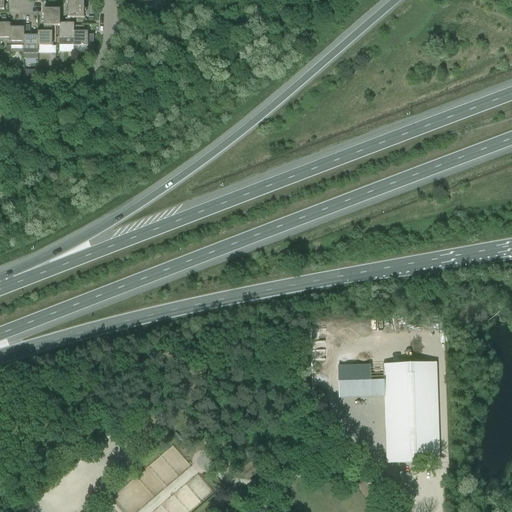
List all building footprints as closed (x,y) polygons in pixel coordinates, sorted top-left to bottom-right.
[(153,2),(153,0),(135,0),(136,3),(141,3),(141,9),(156,10),(156,2),(153,2)] [(83,19),(83,2),(67,2),(67,18),(69,19),(83,19)] [(59,27),(59,24),(59,10),(43,10),(43,27),(52,27),(59,27)] [(9,39),(9,28),(10,28),(10,24),(6,24),(6,18),(1,18),(1,24),(0,23),(0,38),(9,39)] [(73,32),(73,24),(69,24),(69,19),(67,18),(65,18),(65,24),(59,24),(59,27),(59,47),(73,47),(73,38),(73,32)] [(24,34),(24,26),(17,26),(17,28),(10,28),(9,28),(9,39),(9,47),(23,47),(23,34),(24,34)] [(37,36),(30,36),(30,34),(30,26),(24,26),(24,34),(23,34),(23,47),(23,55),(23,60),(38,60),(38,55),(38,47),(37,47),(37,36)] [(73,39),(73,47),(79,47),(82,52),(93,52),(93,35),(87,35),(87,32),(83,32),(83,26),(79,26),(73,26),(73,32),(73,38),(73,39)] [(52,47),(52,27),(43,27),(43,32),(37,32),(37,36),(37,47),(38,47),(52,47)] [(59,77),(69,77),(69,66),(59,66),(59,77)] [(13,137),(23,136),(23,125),(25,125),(25,120),(14,117),(14,124),(13,124),(13,137)] [(386,464),(439,462),(436,363),(383,365),(386,464)] [(251,462),(240,471),(246,478),(257,469),(251,462)]
